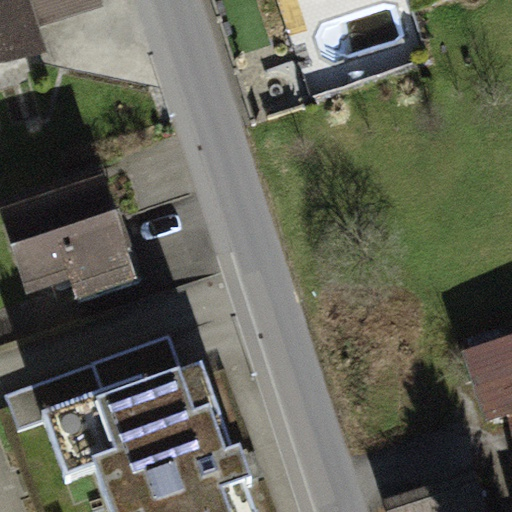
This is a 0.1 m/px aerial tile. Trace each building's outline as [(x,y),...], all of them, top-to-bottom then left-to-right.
[(94,0),(0,0),(0,87),(38,76),(27,38),(100,16),(94,0)] [(99,178),(0,214),(0,242),(26,311),(134,271),(99,178)] [(511,358),(469,373),(492,441),(508,434),(511,451),(511,358)] [(246,511),(198,381),(50,435),(78,511),(246,511)] [(477,511),(472,493),(410,511),(477,511)]
